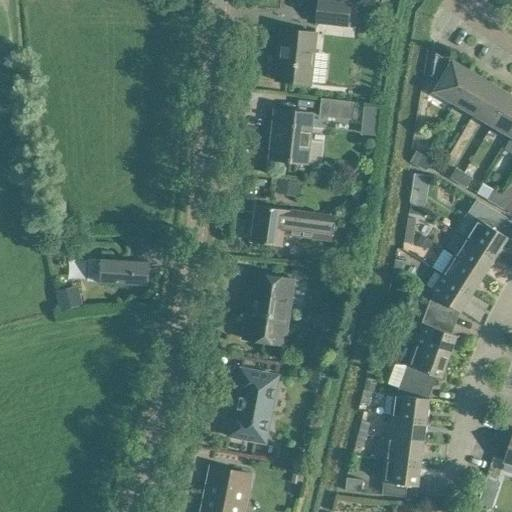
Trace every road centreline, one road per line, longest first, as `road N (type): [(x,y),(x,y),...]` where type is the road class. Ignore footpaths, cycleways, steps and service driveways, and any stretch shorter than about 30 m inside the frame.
road 1 (unclassified): [(128,511),(188,279),(218,0)]
road 2 (track): [(0,342),(94,322),(178,332)]
